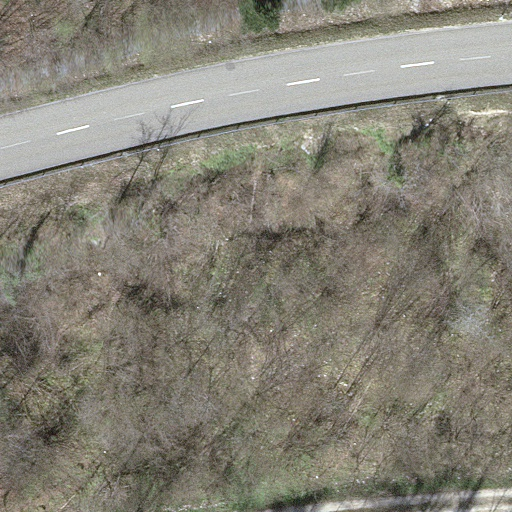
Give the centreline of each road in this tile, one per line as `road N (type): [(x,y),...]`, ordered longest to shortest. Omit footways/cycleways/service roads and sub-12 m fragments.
road 1 (tertiary): [(511,54),(239,90),(0,151)]
road 2 (track): [(511,492),(407,496),(326,511)]
